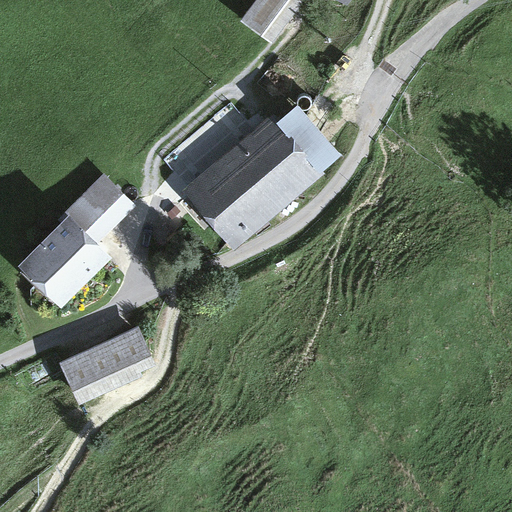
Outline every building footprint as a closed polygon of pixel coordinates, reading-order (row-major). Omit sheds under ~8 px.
[(253,0),(239,20),(270,43),(302,0),(331,0),(341,8),(346,0),(253,0)] [(300,106),(316,123),(330,109),(308,86),(277,115),(283,121),(300,106)] [(192,191),(239,242),(322,167),(277,117),(253,139),(221,104),(185,136),(215,169),(192,191)] [(61,305),(106,259),(91,244),(129,204),(106,183),(23,268),(61,305)] [(78,402),(154,367),(135,327),(59,362),(78,402)]
